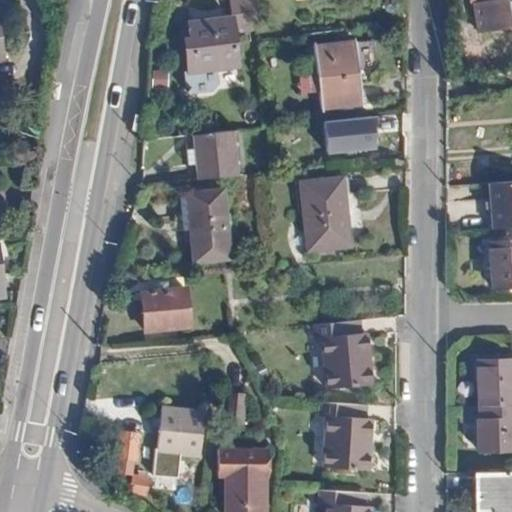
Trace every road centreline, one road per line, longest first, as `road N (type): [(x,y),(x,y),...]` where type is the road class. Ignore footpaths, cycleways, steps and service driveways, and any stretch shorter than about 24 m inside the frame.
road 1 (secondary): [(103,0),(4,491)]
road 2 (secondary): [(41,490),(134,0)]
road 3 (residential): [(423,319),(423,0)]
road 4 (residential): [(422,511),(423,319)]
